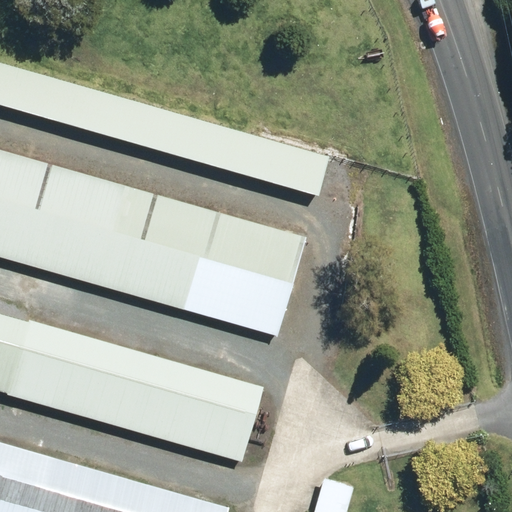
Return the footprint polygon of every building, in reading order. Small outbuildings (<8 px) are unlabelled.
[(0,62),(0,106),(318,197),(329,157),(0,62)] [(279,231),(0,152),(0,258),(251,329),(279,231)] [(239,379),(0,313),(0,386),(220,447),(239,379)] [(0,444),(0,511),(198,511),(202,497),(0,444)] [(324,477),(312,511),(345,511),(354,486),(324,477)]
